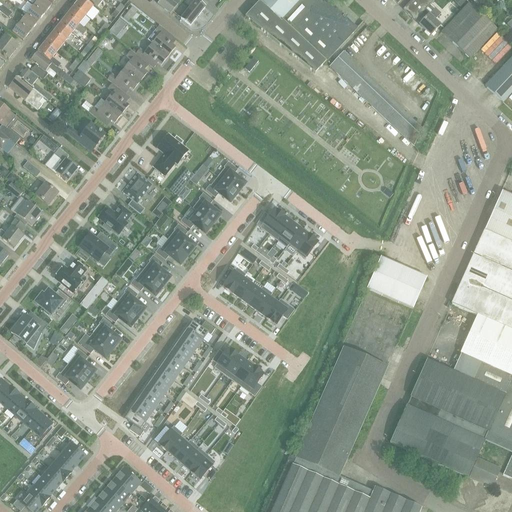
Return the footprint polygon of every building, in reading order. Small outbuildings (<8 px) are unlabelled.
[(39,0),(34,7),(44,15),(51,6),(43,0),(39,0)] [(83,0),(79,0),(74,7),(86,17),(93,8),(83,0)] [(104,1),(102,0),(86,0),(97,8),(104,1)] [(176,0),(160,0),(157,5),(170,15),(180,3),(176,0)] [(325,0),(261,0),(259,2),(245,18),(315,74),(363,23),(363,22),(356,30),(344,19),(346,18),(344,16),(343,17),(325,0)] [(425,11),(428,15),(435,8),(431,5),(435,0),(413,0),(403,10),(415,21),(425,11)] [(205,8),(197,2),(196,1),(181,19),(190,27),(205,8)] [(121,4),(116,10),(120,14),(124,8),(121,4)] [(469,4),(448,26),(441,33),(470,60),(498,30),(469,4)] [(34,7),(27,16),(37,24),(44,15),(34,7)] [(67,16),(79,25),(86,17),(74,7),(67,16)] [(132,7),(129,12),(134,17),(138,12),(132,7)] [(431,37),(438,29),(441,26),(435,20),(441,14),(435,8),(428,15),(429,15),(419,26),(431,37)] [(8,10),(4,15),(9,19),(13,14),(8,10)] [(115,19),(118,15),(120,14),(116,10),(111,16),(115,19)] [(20,24),(30,32),(37,24),(27,16),(20,24)] [(67,16),(60,25),(72,34),(76,30),(83,36),(87,31),(79,25),(67,16)] [(30,32),(20,24),(13,33),(23,41),(30,32)] [(60,25),(53,34),(65,44),(72,34),(60,25)] [(159,26),(157,29),(154,33),(159,37),(153,45),(168,58),(175,48),(172,46),(177,40),(159,26)] [(113,27),(109,32),(116,37),(120,32),(113,27)] [(108,33),(104,37),(110,41),(113,37),(108,33)] [(45,44),(57,53),(65,44),(53,34),(45,44)] [(9,60),(18,48),(4,36),(0,41),(0,52),(4,56),(4,57),(6,58),(9,60)] [(92,41),(87,47),(91,49),(95,44),(92,41)] [(45,44),(38,53),(58,69),(61,65),(53,59),(57,53),(45,44)] [(148,66),(153,70),(157,64),(161,67),(168,58),(153,45),(146,54),(140,50),(135,55),(148,66)] [(381,54),(389,50),(386,45),(378,49),(381,54)] [(135,55),(131,52),(127,57),(132,61),(125,70),(140,83),(147,74),(144,71),(148,66),(135,55)] [(58,69),(38,53),(31,61),(36,66),(31,72),(43,81),(48,75),(52,79),(56,75),(69,86),(73,81),(58,69)] [(415,146),(418,134),(422,129),(347,59),(349,57),(344,53),(330,68),(415,146)] [(91,58),(86,62),(92,66),(96,61),(91,58)] [(253,58),(244,69),(249,73),(258,62),(253,58)] [(511,58),(492,80),(485,87),(503,104),(511,93),(511,58)] [(76,60),(72,65),(76,69),(80,63),(76,60)] [(18,78),(44,98),(43,99),(47,102),(48,101),(49,103),(52,99),(35,84),(38,80),(32,75),(25,69),(18,78)] [(125,95),(129,89),(133,92),(140,83),(125,70),(118,79),(112,75),(108,81),(113,85),(125,95)] [(79,71),(73,79),(85,88),(91,81),(79,71)] [(44,98),(18,78),(9,88),(17,95),(38,112),(42,106),(40,104),(43,99),(44,98)] [(106,103),(121,115),(129,106),(126,104),(130,98),(125,95),(113,85),(108,90),(113,94),(106,103)] [(114,125),(121,115),(106,103),(99,112),(94,108),(89,114),(106,128),(111,122),(114,125)] [(15,117),(5,109),(0,104),(0,122),(4,118),(10,123),(15,117)] [(70,129),(66,134),(87,150),(91,146),(95,149),(105,137),(97,130),(91,125),(81,138),(70,129)] [(3,126),(0,130),(0,131),(16,144),(20,140),(3,126)] [(0,150),(1,151),(2,150),(8,155),(15,146),(0,133),(0,150)] [(183,143),(176,137),(174,141),(169,136),(158,150),(164,155),(153,168),(165,177),(175,164),(177,165),(188,152),(180,146),(183,143)] [(57,174),(60,177),(68,183),(77,171),(66,161),(69,157),(61,151),(59,149),(45,166),(56,175),(57,174)] [(37,179),(41,173),(28,163),(24,168),(37,179)] [(218,178),(238,194),(245,185),(234,176),(238,171),(228,163),(224,168),(225,169),(218,178)] [(11,175),(7,180),(11,184),(12,185),(15,182),(14,178),(11,175)] [(137,175),(123,194),(132,201),(128,206),(140,216),(144,211),(137,205),(152,187),(137,175)] [(238,194),(218,178),(211,187),(210,186),(205,191),(215,199),(219,194),(230,203),(238,194)] [(180,179),(176,184),(183,190),(188,185),(180,179)] [(23,193),(19,190),(12,185),(11,184),(6,190),(18,199),(23,193)] [(58,194),(50,188),(46,184),(36,197),(40,201),(48,207),(58,194)] [(383,194),(390,199),(393,195),(387,189),(383,194)] [(473,325),(511,342),(511,197),(502,193),(452,305),(477,316),(473,325)] [(196,212),(213,225),(220,216),(209,207),(213,202),(203,194),(199,200),(200,200),(192,210),(196,213),(196,212)] [(172,202),(165,197),(153,213),(160,218),(172,202)] [(11,211),(24,221),(31,227),(41,215),(21,198),(11,211)] [(132,215),(120,206),(114,214),(109,210),(101,221),(105,225),(103,227),(111,233),(112,231),(119,236),(128,225),(126,223),(132,215)] [(274,210),(260,229),(269,236),(284,217),(277,212),(274,210)] [(205,235),(213,225),(196,212),(196,213),(189,221),(185,217),(180,223),(190,230),(194,226),(205,235)] [(284,217),(269,236),(278,242),(292,224),(284,217)] [(1,230),(0,231),(0,238),(14,249),(23,238),(20,235),(26,228),(14,219),(8,226),(11,228),(6,235),(1,230)] [(292,224),(278,242),(286,249),(289,245),(300,230),(292,224)] [(168,240),(188,256),(195,247),(184,238),(188,233),(178,226),(174,231),(175,232),(168,240)] [(300,230),(289,245),(297,251),(309,236),(308,237),(300,230)] [(117,247),(100,234),(96,239),(90,235),(79,248),(98,263),(105,255),(109,258),(117,247)] [(297,251),(296,253),(305,260),(318,244),(315,242),(316,241),(309,236),(297,251)] [(180,266),(188,256),(168,240),(161,249),(160,249),(156,254),(165,262),(169,257),(180,266)] [(0,266),(8,257),(0,250),(0,266)] [(150,263),(143,272),(163,288),(170,278),(159,269),(163,265),(153,257),(149,262),(150,263)] [(367,290),(413,310),(426,279),(381,259),(367,290)] [(87,270),(76,260),(70,268),(71,268),(69,271),(64,267),(54,279),(73,294),(84,281),(81,278),(87,270)] [(236,269),(223,288),(225,290),(232,295),(243,280),(246,276),(236,269)] [(163,288),(143,272),(136,281),(135,280),(131,285),(140,293),(144,288),(155,297),(163,288)] [(47,280),(41,287),(47,292),(53,285),(47,280)] [(243,280),(232,295),(241,301),(252,286),(243,280)] [(252,286),(241,301),(249,307),(260,292),(252,286)] [(125,294),(118,303),(138,319),(145,310),(134,301),(138,296),(128,288),(124,293),(125,294)] [(260,292),(249,307),(258,313),(269,298),(272,294),(263,288),(260,292)] [(69,299),(58,291),(55,296),(48,291),(44,296),(42,295),(41,296),(39,295),(35,300),(37,302),(35,303),(45,311),(43,313),(49,317),(50,315),(51,316),(58,308),(60,310),(69,299)] [(269,298),(258,313),(267,319),(266,320),(267,320),(278,305),(269,298)] [(278,305),(267,320),(273,325),(274,324),(276,326),(282,318),(287,321),(295,311),(281,301),(278,305)] [(130,328),(138,319),(118,303),(111,312),(110,311),(106,316),(115,324),(119,319),(130,328)] [(90,307),(87,311),(91,315),(95,310),(90,307)] [(48,326),(30,312),(26,318),(24,317),(11,333),(26,345),(32,338),(36,341),(43,332),(48,326)] [(113,327),(103,319),(99,325),(100,325),(93,334),(113,350),(121,341),(109,332),(113,327)] [(193,323),(187,330),(188,331),(203,341),(208,334),(211,336),(215,330),(204,323),(201,328),(193,323)] [(468,478),(472,469),(475,464),(484,441),(485,442),(511,381),(511,342),(473,325),(453,372),(427,361),(390,444),(468,478)] [(188,331),(183,337),(198,348),(203,341),(188,331)] [(113,350),(93,334),(89,339),(85,335),(78,345),(90,355),(94,351),(105,360),(113,350)] [(183,337),(178,344),(193,355),(198,348),(183,337)] [(178,344),(174,351),(189,361),(193,355),(178,344)] [(295,458),(291,467),(335,487),(339,478),(387,368),(343,349),(295,458)] [(230,352),(228,350),(224,355),(219,351),(212,361),(217,365),(214,369),(223,375),(237,356),(231,351),(230,352)] [(88,358),(78,351),(74,356),(75,356),(68,365),(88,381),(95,372),(84,363),(88,358)] [(174,351),(169,358),(184,368),(189,361),(174,351)] [(237,356),(223,375),(232,382),(246,363),(237,357),(238,356),(237,356)] [(169,358),(164,365),(179,375),(184,368),(169,358)] [(39,360),(35,364),(40,369),(44,364),(39,360)] [(246,363),(232,382),(241,388),(255,369),(254,368),(254,369),(246,363)] [(88,381),(68,365),(61,375),(60,374),(56,379),(65,387),(69,382),(80,391),(88,381)] [(164,365),(159,372),(174,382),(179,375),(164,365)] [(255,369),(241,388),(255,398),(262,388),(257,384),(264,376),(261,374),(261,373),(255,369)] [(159,372),(154,379),(169,389),(174,382),(159,372)] [(154,379),(150,385),(165,396),(169,389),(154,379)] [(511,381),(485,442),(511,453),(511,381)] [(0,401),(10,389),(1,382),(0,382),(0,401)] [(150,385),(145,392),(160,403),(165,396),(150,385)] [(19,396),(10,389),(0,401),(0,404),(7,410),(18,396),(19,397),(19,396)] [(145,392),(140,399),(155,410),(160,403),(145,392)] [(15,417),(26,403),(19,397),(18,396),(7,410),(15,417)] [(140,399),(135,406),(150,417),(155,410),(140,399)] [(35,410),(27,403),(26,403),(15,417),(23,424),(35,411),(35,410)] [(135,406),(131,413),(146,423),(150,417),(135,406)] [(31,431),(43,418),(35,411),(23,424),(31,431)] [(130,412),(125,420),(133,426),(129,431),(140,438),(144,432),(141,430),(146,423),(131,413),(130,412)] [(52,425),(43,418),(31,431),(40,439),(52,425)] [(174,427),(159,445),(161,447),(160,448),(167,453),(181,436),(181,437),(183,435),(174,427)] [(181,436),(167,453),(175,459),(189,443),(188,443),(181,437),(181,436)] [(189,443),(175,459),(183,467),(198,449),(190,442),(188,443),(189,443)] [(85,457),(69,444),(61,453),(63,455),(63,454),(77,466),(85,457)] [(198,449),(183,467),(191,473),(191,474),(207,456),(198,449)] [(63,455),(56,463),(70,475),(71,474),(70,474),(77,466),(63,454),(63,455)] [(511,455),(503,476),(511,479),(511,455)] [(207,456),(191,474),(197,479),(198,479),(200,481),(215,463),(207,456)] [(420,511),(374,491),(373,492),(339,478),(335,487),(291,467),(295,458),(291,457),(266,511),(420,511)] [(492,487),(496,478),(500,470),(478,460),(470,479),(479,483),(479,481),(492,487)] [(56,463),(49,471),(63,483),(70,475),(56,463)] [(124,469),(115,479),(132,494),(141,483),(124,469)] [(63,483),(49,471),(42,479),(56,491),(63,483)] [(35,487),(49,499),(49,498),(56,491),(42,479),(35,487)] [(115,480),(107,490),(123,504),(132,494),(115,480)] [(35,487),(34,485),(26,494),(28,496),(28,495),(42,507),(41,507),(42,508),(50,499),(49,498),(49,499),(35,487)] [(107,490),(98,500),(112,511),(116,511),(123,504),(107,490)] [(42,507),(28,495),(28,496),(20,504),(29,511),(37,511),(41,507),(42,507)] [(153,497),(141,511),(142,511),(154,511),(161,504),(153,497)] [(112,511),(98,500),(89,509),(92,511),(112,511)]
